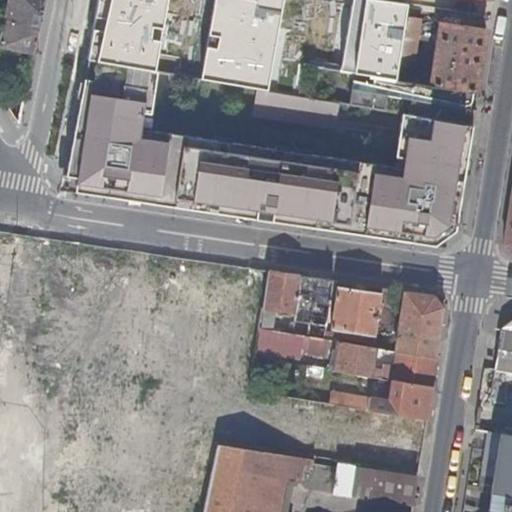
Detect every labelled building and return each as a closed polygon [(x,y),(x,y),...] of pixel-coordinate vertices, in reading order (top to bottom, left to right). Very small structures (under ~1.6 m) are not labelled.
[(10,0),(0,46),(0,47),(34,55),(45,0),(10,0)] [(99,0),(95,29),(243,54),(277,59),(282,28),(329,35),(324,67),(342,70),(349,71),(354,40),(337,37),(340,15),(346,16),(348,0),(99,0)] [(382,20),(377,44),(402,48),(403,43),(406,19),(382,20)] [(403,43),(402,48),(397,79),(408,81),(413,50),(417,50),(422,21),(406,19),(403,43)] [(474,92),(479,93),(488,31),(441,24),(433,85),(449,88),(474,92)] [(282,28),(277,59),(324,67),(329,35),(282,28)] [(95,29),(92,44),(89,60),(157,71),(237,85),(243,54),(95,29)] [(377,44),(354,40),(349,71),(375,76),(397,79),(402,48),(377,44)] [(157,71),(89,60),(66,191),(438,246),(457,232),(474,126),(404,114),(396,157),(405,158),(403,169),(395,167),(148,129),(140,128),(142,112),(150,113),(157,71)] [(349,71),(342,70),(341,76),(354,78),(353,80),(374,83),(375,76),(349,71)] [(350,102),(474,123),(479,93),(474,92),(473,99),(470,101),(448,98),(449,88),(433,85),(408,81),(397,79),(375,76),(374,83),(353,80),(350,102)] [(473,99),(474,92),(449,88),(448,98),(470,101),(473,99)] [(254,115),(336,129),(340,103),(259,89),(254,115)] [(404,114),(474,126),(474,123),(350,102),(349,104),(404,114)] [(148,129),(150,113),(142,112),(140,128),(148,129)] [(405,158),(396,157),(395,167),(403,169),(405,158)] [(254,284),(255,263),(163,259),(162,280),(254,284)] [(303,277),(270,273),(265,308),(265,309),(297,314),(303,277)] [(335,282),(303,277),(297,314),(296,322),(328,327),(335,282)] [(378,336),(384,296),(339,289),(333,328),(378,336)] [(398,291),(385,289),(384,296),(378,336),(377,342),(376,349),(389,351),(398,291)] [(104,353),(115,299),(77,291),(66,345),(104,353)] [(437,297),(406,292),(397,353),(438,360),(452,299),(437,297)] [(511,322),(501,331),(495,371),(511,373),(511,322)] [(326,340),(263,329),(259,357),(301,365),(304,352),(338,358),(336,371),(395,381),(434,388),(438,360),(397,353),(389,351),(376,349),(370,348),(341,343),(326,340)] [(342,335),(327,333),(326,340),(341,343),(342,335)] [(90,511),(108,404),(166,413),(172,375),(67,358),(42,509),(58,511),(57,511),(90,511)] [(511,373),(495,371),(491,399),(511,402),(511,373)] [(357,397),(356,408),(429,421),(434,388),(395,381),(391,402),(372,399),(357,397)] [(511,511),(511,435),(477,430),(477,431),(501,435),(499,452),(487,450),(479,494),(495,497),(492,511),(511,511)] [(221,446),(206,511),(280,511),(287,481),(303,483),(306,466),(316,467),(317,461),(221,446)] [(340,464),(317,461),(316,467),(313,486),(337,490),(340,464)] [(420,476),(340,464),(337,490),(336,494),(416,506),(420,476)]
